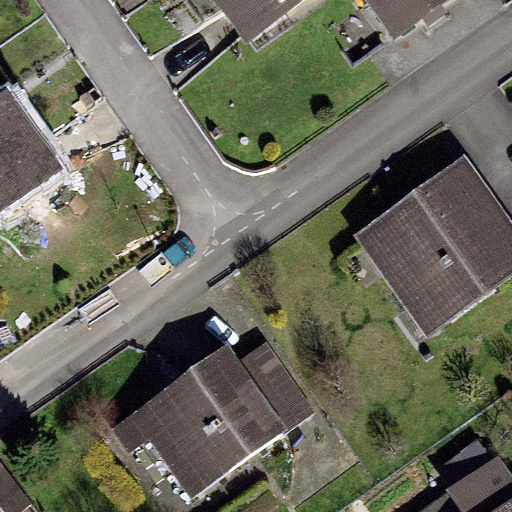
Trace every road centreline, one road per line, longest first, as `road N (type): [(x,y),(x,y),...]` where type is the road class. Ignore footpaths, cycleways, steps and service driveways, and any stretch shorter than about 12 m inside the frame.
road 1 (residential): [(223,235),(511,29)]
road 2 (residential): [(223,235),(63,0)]
road 3 (residential): [(0,395),(223,235)]
